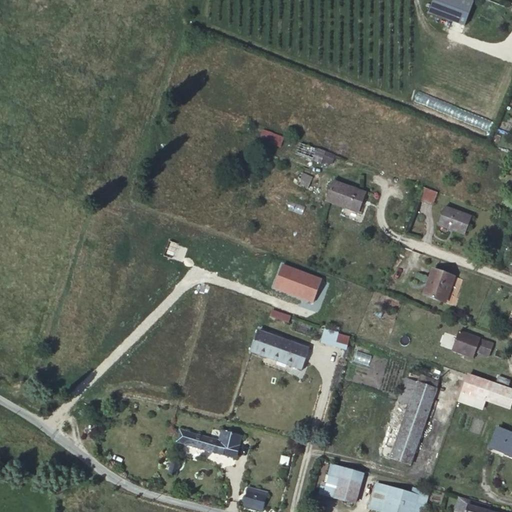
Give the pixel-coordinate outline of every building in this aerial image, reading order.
[(474,0),(433,0),(429,12),(465,25),(474,0)] [(282,145),(284,134),(261,128),(259,140),(282,145)] [(303,143),(299,151),(307,155),(311,146),(303,143)] [(370,201),(336,187),(329,209),(362,222),(370,201)] [(440,203),(427,199),(423,213),(435,217),(440,203)] [(476,228),(449,218),(442,236),(469,246),(476,228)] [(320,278),(284,266),(276,289),(313,301),(320,278)] [(436,279),(426,306),(448,314),(458,286),(436,279)] [(272,307),(270,314),(288,321),(291,314),(272,307)] [(350,343),(326,337),(322,349),(345,355),(350,343)] [(258,348),(256,347),(253,359),(303,377),(310,357),(262,340),(258,348)] [(499,356),(464,343),(457,362),(478,369),(481,363),(494,368),(499,356)] [(400,411),(409,414),(431,422),(442,389),(422,382),(419,393),(408,389),(400,411)] [(511,401),(470,386),(466,396),(511,412),(511,401)] [(413,471),(431,422),(409,414),(392,464),(413,471)] [(193,452),(196,437),(186,435),(183,450),(193,452)] [(511,439),(501,435),(492,456),(511,464),(511,439)] [(196,437),(193,452),(194,452),(242,464),(248,439),(231,436),(230,444),(196,437)] [(183,482),(192,462),(187,460),(183,470),(180,469),(176,479),(183,482)] [(369,483),(338,475),(329,503),(361,511),(369,483)] [(413,511),(417,502),(384,493),(379,511),(413,511)] [(268,511),(270,508),(251,502),(249,511),(251,511),(268,511)]
